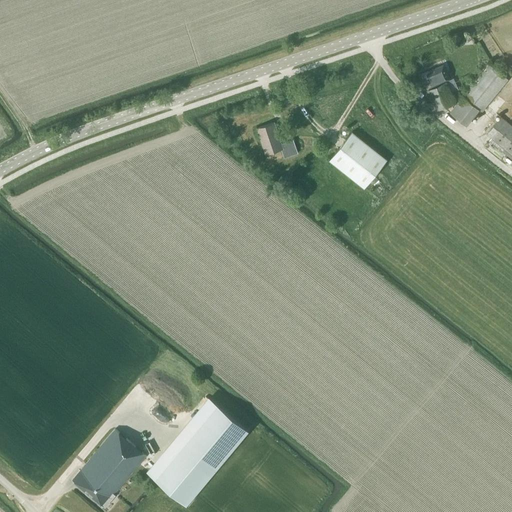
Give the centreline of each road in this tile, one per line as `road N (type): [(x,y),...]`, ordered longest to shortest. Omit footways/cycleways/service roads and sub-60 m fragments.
road 1 (tertiary): [(0,170),(80,133),(369,34)]
road 2 (unclassified): [(511,176),(385,70),(369,34)]
